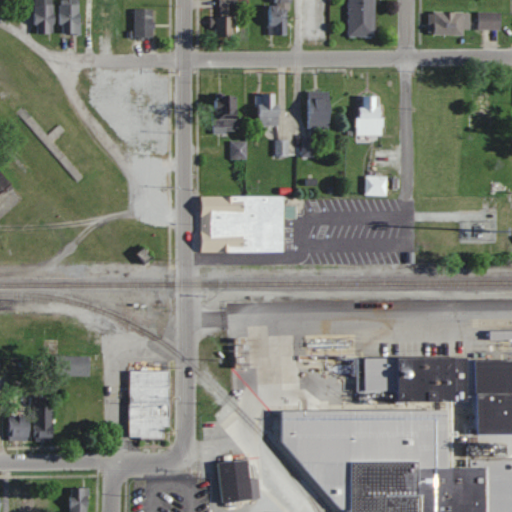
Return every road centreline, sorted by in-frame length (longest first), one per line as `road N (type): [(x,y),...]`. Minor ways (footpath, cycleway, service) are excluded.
road 1 (residential): [(184,460),(184,0)]
road 2 (residential): [(511,55),(72,60)]
road 3 (residential): [(407,0),(406,195)]
road 4 (residential): [(114,511),(113,371)]
